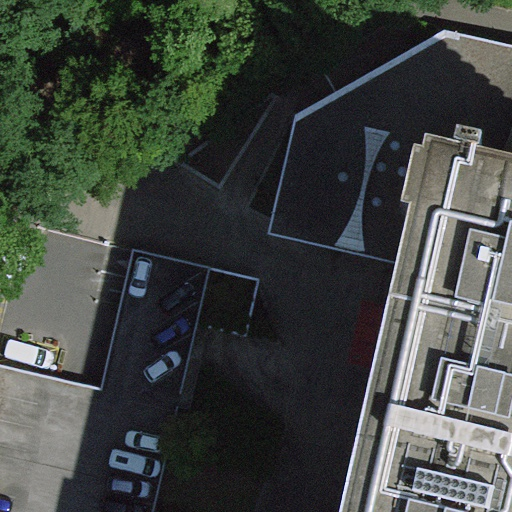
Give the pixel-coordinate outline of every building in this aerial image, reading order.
[(433,158),(511,176),(511,52),(448,38),(310,115),(281,227),(410,258),(419,221),(404,218),(416,164),(431,168),(433,158)] [(511,337),(511,176),(433,158),(431,168),(416,164),(404,218),(419,221),(410,258),(399,311),(511,337)] [(215,267),(138,249),(105,390),(0,362),(0,511),(157,511),(193,360),(215,267)] [(511,337),(399,311),(366,449),(511,482),(511,337)] [(511,511),(511,482),(366,449),(351,511),(511,511)]
